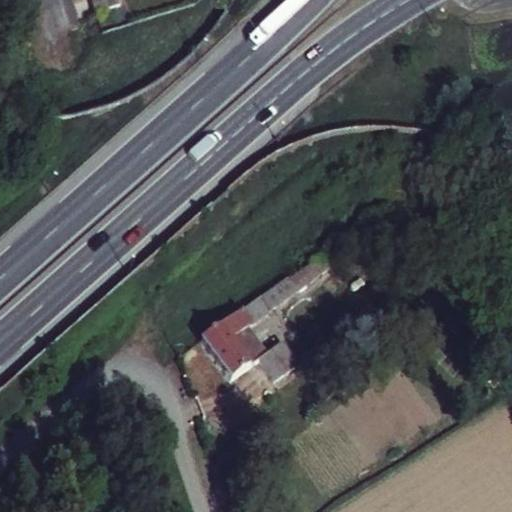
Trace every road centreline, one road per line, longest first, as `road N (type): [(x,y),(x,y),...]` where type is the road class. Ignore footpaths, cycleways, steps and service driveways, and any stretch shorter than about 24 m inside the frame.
road 1 (trunk): [(0,342),(310,67),(408,0)]
road 2 (trunk): [(307,0),(0,277)]
road 3 (unclassified): [(0,466),(114,369),(133,367),(161,398),(203,511)]
